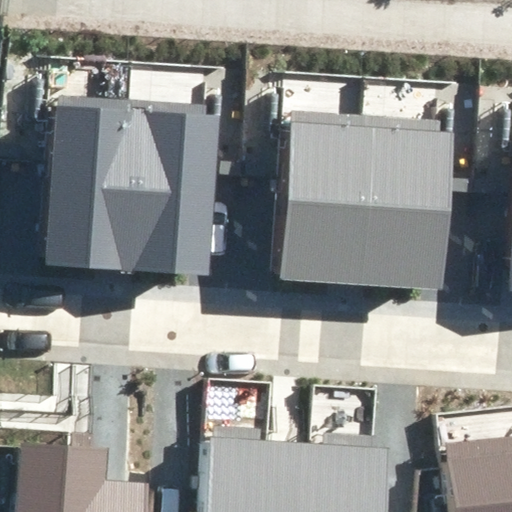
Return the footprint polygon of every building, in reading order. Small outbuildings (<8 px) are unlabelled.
[(350,0),(393,67),(499,0),(350,0)] [(18,97),(12,261),(166,267),(173,103),(18,97)] [(413,115),(251,108),(244,267),(407,273),(413,115)] [(511,119),(490,119),(483,287),(511,288),(511,119)] [(511,511),(511,421),(405,436),(415,511),(511,511)] [(158,429),(152,511),(342,511),(347,440),(158,429)] [(0,511),(113,511),(116,434),(0,430),(0,511)]
